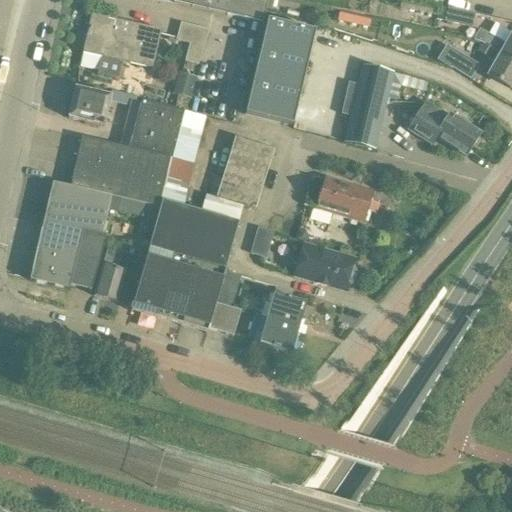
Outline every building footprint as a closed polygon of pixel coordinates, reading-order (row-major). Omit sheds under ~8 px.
[(153,0),(248,21),(241,53),(254,56),(261,24),(266,0),(153,0)] [(399,1),(398,8),(432,14),(433,8),(399,1)] [(437,8),(434,22),(470,30),(473,17),(437,8)] [(90,16),(79,68),(97,73),(100,59),(146,69),(155,31),(90,16)] [(315,33),(267,22),(260,53),(307,64),(315,33)] [(180,26),(175,42),(188,46),(184,63),(197,67),(207,32),(180,26)] [(479,30),(473,41),(482,46),(493,52),(511,63),(511,35),(506,45),(494,38),(496,35),(491,33),(490,36),(479,30)] [(406,57),(445,70),(450,53),(411,40),(406,57)] [(482,46),(477,53),(495,63),(487,78),(510,91),(511,87),(511,63),(493,52),(482,46)] [(300,95),(307,64),(260,53),(252,84),(300,95)] [(457,54),(449,67),(468,79),(477,65),(457,54)] [(375,151),(393,75),(362,67),(344,144),(375,151)] [(176,73),(170,94),(188,99),(194,78),(176,73)] [(293,126),(300,95),(252,84),(245,115),(293,126)] [(356,86),(348,84),(345,95),(353,96),(356,86)] [(74,89),(67,120),(103,128),(104,126),(109,105),(111,97),(74,89)] [(351,107),(353,96),(345,95),(343,105),(351,107)] [(81,140),(70,189),(110,198),(158,209),(155,222),(148,248),(147,251),(147,252),(129,315),(130,315),(155,322),(170,326),(180,329),(206,337),(207,332),(208,332),(232,339),(231,340),(232,340),(239,314),(230,311),(215,307),(214,307),(218,296),(224,275),(223,274),(224,273),(224,272),(238,226),(199,216),(182,211),(205,117),(184,112),(183,112),(140,101),(139,106),(128,150),(118,148),(115,147),(81,140)] [(348,118),(351,107),(343,105),(340,116),(348,118)] [(447,119),(425,105),(407,132),(430,147),(435,139),(465,159),(480,135),(449,115),(447,119)] [(274,150),(235,138),(216,200),(246,209),(255,212),(274,150)] [(312,178),(304,206),(316,209),(316,211),(362,225),(366,212),(376,215),(379,206),(369,203),(372,194),(325,179),(325,182),(312,178)] [(52,185),(29,282),(68,291),(69,288),(82,233),(101,237),(110,198),(70,189),(52,185)] [(298,231),(295,242),(306,245),(308,240),(303,233),(298,231)] [(82,233),(69,288),(90,292),(106,238),(101,237),(82,233)] [(303,248),(294,279),(345,294),(347,287),(351,285),(355,273),(353,269),(354,263),(303,248)] [(106,250),(93,298),(118,305),(126,274),(128,265),(116,262),(118,253),(106,250)] [(265,297),(258,319),(296,330),(304,305),(269,295),(268,298),(265,297)] [(218,296),(214,307),(215,307),(230,311),(233,300),(218,296)] [(259,320),(252,343),(255,343),(255,345),(289,355),(296,330),(258,319),(258,320),(259,320)]
